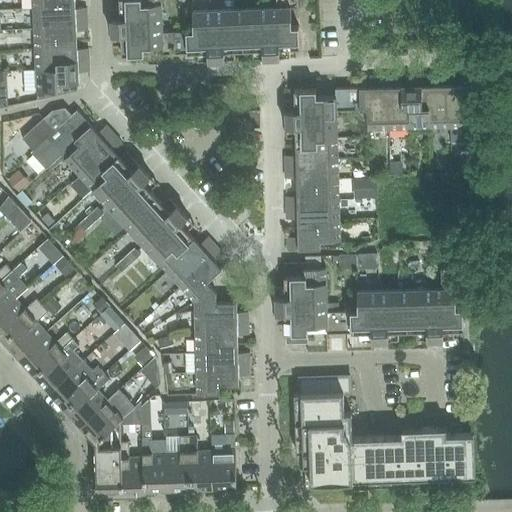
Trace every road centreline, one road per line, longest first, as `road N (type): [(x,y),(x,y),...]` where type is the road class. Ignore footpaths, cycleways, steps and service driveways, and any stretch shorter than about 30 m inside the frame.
road 1 (residential): [(265,265),(244,255),(105,105),(99,68)]
road 2 (residential): [(265,265),(275,245),(270,64)]
road 3 (residential): [(359,359),(433,357),(436,410),(376,420)]
road 4 (residential): [(78,511),(70,444),(0,358)]
road 5 (residential): [(270,64),(99,68)]
road 6 (residential): [(358,0),(361,60),(270,64)]
road 7 (residential): [(271,511),(266,361)]
